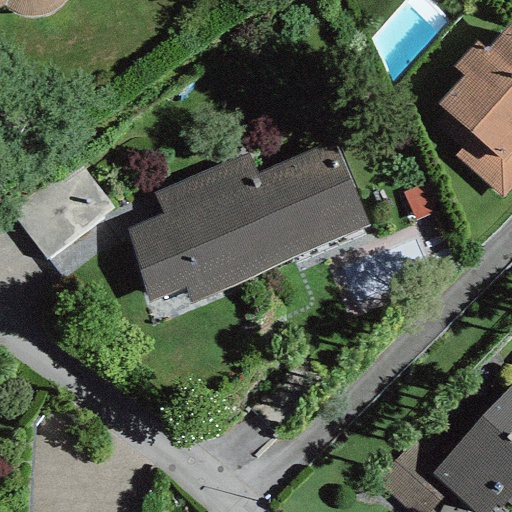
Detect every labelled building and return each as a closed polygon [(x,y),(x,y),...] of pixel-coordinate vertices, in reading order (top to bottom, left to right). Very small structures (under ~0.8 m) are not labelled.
[(0,0),(0,6),(4,5),(9,11),(15,14),(29,16),(39,15),(47,15),(57,9),(64,1),(64,0),(0,0)] [(511,27),(509,25),(485,51),(475,42),(453,68),(462,76),(437,104),(473,136),(454,155),(502,198),(511,186),(511,27)] [(247,153),(152,194),(161,217),(127,228),(148,304),(183,288),(189,305),(369,225),(334,141),(256,173),(247,153)] [(113,207),(75,158),(8,210),(46,260),(113,207)] [(511,385),(445,457),(431,472),(449,490),(473,511),(487,511),(493,506),(498,511),(507,502),(511,507),(511,385)] [(431,472),(445,457),(422,434),(375,480),(407,511),(427,511),(449,490),(431,472)]
